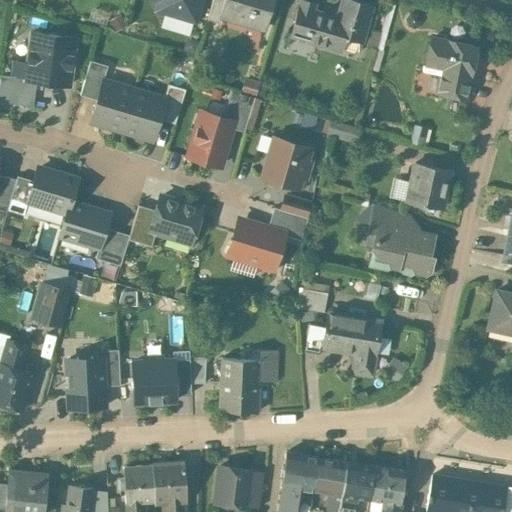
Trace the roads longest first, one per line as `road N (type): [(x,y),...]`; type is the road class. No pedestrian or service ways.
road 1 (residential): [(422,425),(0,444)]
road 2 (residential): [(511,80),(479,169),(422,425)]
road 3 (residential): [(235,195),(0,131)]
road 4 (unknown): [(9,444),(53,272)]
